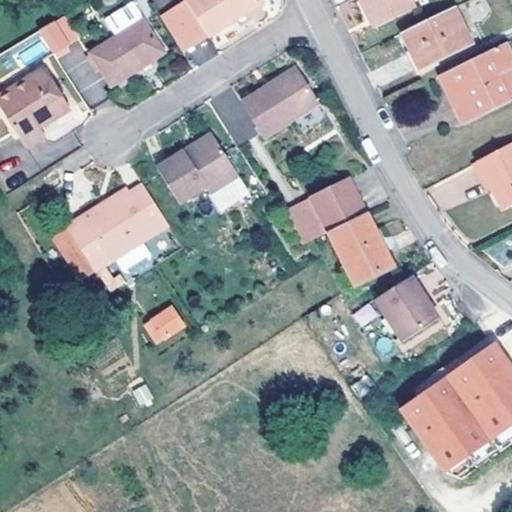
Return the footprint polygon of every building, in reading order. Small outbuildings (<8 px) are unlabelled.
[(179,0),(178,0),(154,16),(176,52),(202,35),(179,0)] [(179,0),(202,35),(254,2),(252,0),(179,0)] [(358,0),(371,27),(412,6),(408,0),(358,0)] [(469,43),(451,7),(399,32),(417,69),(469,43)] [(62,14),(37,31),(54,55),(79,38),(62,14)] [(107,87),(158,53),(137,20),(86,54),(107,87)] [(13,48),(21,65),(49,52),(41,35),(13,48)] [(508,102),(495,76),(511,67),(511,64),(501,44),(433,78),(459,127),(508,102)] [(511,99),(511,67),(495,76),(508,102),(511,99)] [(290,69),(236,103),(259,139),(312,105),(290,69)] [(9,96),(0,101),(0,118),(20,150),(39,138),(34,129),(64,110),(38,70),(7,90),(9,96)] [(0,101),(9,96),(7,90),(0,93),(0,101)] [(185,159),(212,141),(209,135),(182,153),(185,159)] [(177,206),(203,190),(206,197),(237,177),(212,141),(185,159),(182,153),(155,171),(177,206)] [(511,201),(511,142),(511,141),(473,159),(487,188),(498,209),(511,201)] [(487,188),(473,159),(466,164),(480,191),(487,188)] [(366,211),(347,174),(311,192),(318,207),(296,218),(307,240),(329,229),(366,211)] [(113,206),(100,213),(98,209),(72,225),(72,226),(82,243),(92,260),(111,249),(116,259),(166,226),(140,187),(126,196),(124,192),(110,201),(113,206)] [(100,213),(113,206),(110,201),(98,209),(100,213)] [(366,211),(329,229),(356,281),(391,265),(366,211)] [(56,235),(67,254),(74,249),(82,243),(72,226),(56,235)] [(111,249),(92,260),(97,270),(111,294),(134,279),(128,268),(114,276),(108,264),(116,259),(111,249)] [(377,295),(405,336),(442,311),(415,271),(377,295)] [(361,326),(378,315),(369,303),(352,314),(361,326)] [(170,305),(141,324),(155,345),(184,325),(170,305)] [(511,441),(511,375),(489,344),(396,412),(442,474),(459,480),(511,441)]
